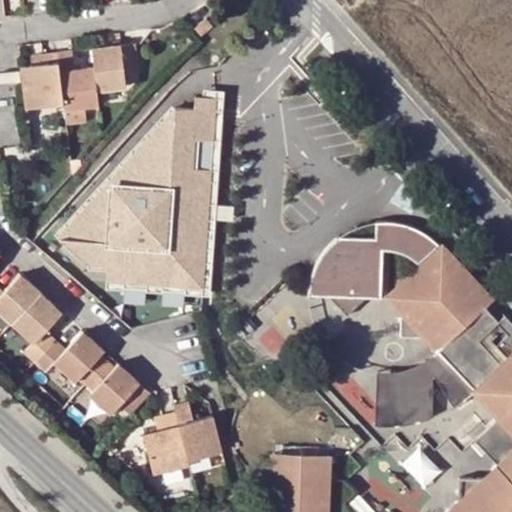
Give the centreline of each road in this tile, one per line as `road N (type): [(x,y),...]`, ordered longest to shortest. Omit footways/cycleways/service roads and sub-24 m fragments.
road 1 (unclassified): [(511,236),(302,0)]
road 2 (residential): [(0,216),(143,348)]
road 3 (residential): [(189,0),(0,32)]
